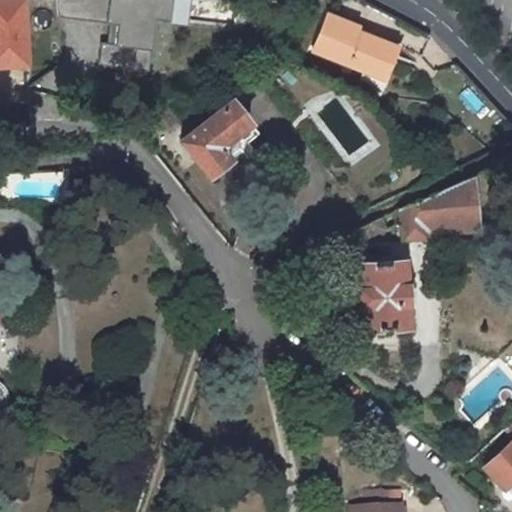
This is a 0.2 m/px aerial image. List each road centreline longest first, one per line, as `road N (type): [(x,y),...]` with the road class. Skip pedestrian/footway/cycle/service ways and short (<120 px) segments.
road 1 (residential): [(462,511),(462,497),(255,315),(213,240),(139,147),(106,130),(0,131)]
road 2 (track): [(233,275),(147,511)]
road 3 (residential): [(408,0),(453,29),(511,88)]
